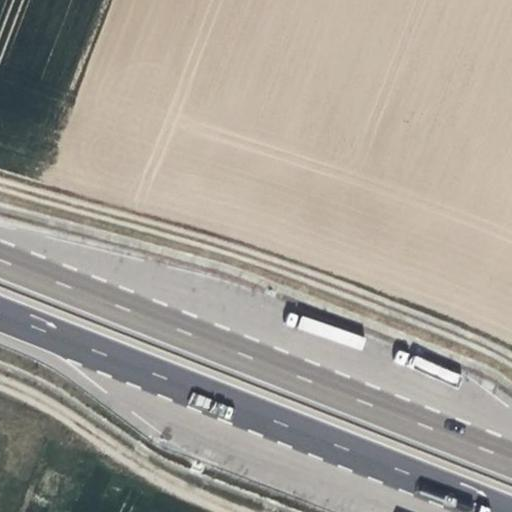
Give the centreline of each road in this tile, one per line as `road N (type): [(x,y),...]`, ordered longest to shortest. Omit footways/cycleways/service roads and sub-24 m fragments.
road 1 (primary): [(511,460),(0,259)]
road 2 (primary): [(0,312),(507,511)]
road 3 (track): [(0,178),(277,262),(511,356)]
road 4 (track): [(249,511),(185,488),(40,393),(0,377)]
